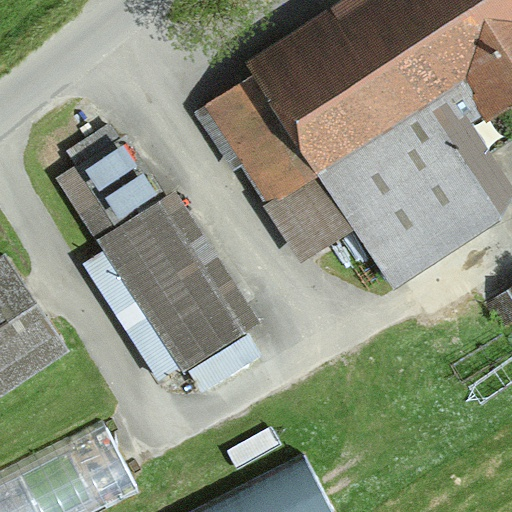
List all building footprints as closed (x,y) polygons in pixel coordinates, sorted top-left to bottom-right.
[(511,0),(363,0),(206,107),(313,263),(363,229),(399,283),(510,207),(452,122),(469,111),(488,140),(511,124),(511,125),(511,0)] [(207,392),(263,357),(249,336),(267,324),(178,185),(168,191),(130,132),(60,177),(105,249),(85,262),(160,380),(187,362),(207,392)] [(7,253),(0,257),(0,401),(73,354),(7,253)] [(100,418),(0,469),(0,511),(95,511),(138,491),(100,418)] [(330,511),(300,452),(181,511),(330,511)]
